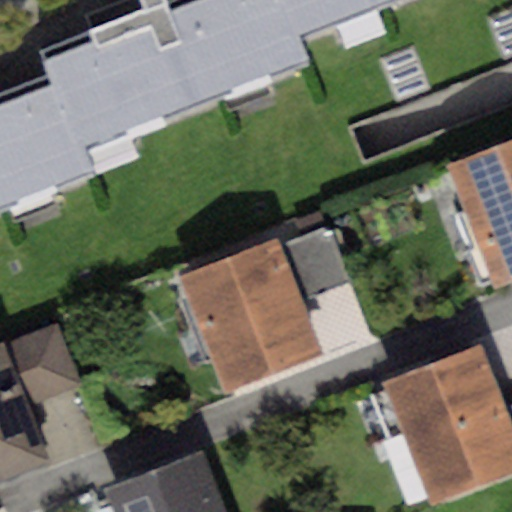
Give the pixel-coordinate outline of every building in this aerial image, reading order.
[(138,0),(142,8),(32,54),(41,76),(71,147),(294,55),(287,38),(270,0),(174,0),(168,3),(167,0),(138,0)] [(270,0),(287,38),(385,0),(270,0)] [(0,197),(78,165),(71,147),(41,76),(0,93),(0,197)] [(511,141),(444,168),(491,286),(511,277),(511,141)] [(327,227),(278,246),(299,302),(348,283),(327,227)] [(275,238),(181,278),(222,392),(319,350),(299,302),(278,246),(275,238)] [(55,327),(0,347),(0,349),(21,404),(76,384),(55,327)] [(482,347),(384,383),(428,501),(511,469),(511,427),(505,408),(482,347)] [(0,349),(0,483),(45,466),(21,404),(0,349)] [(227,511),(204,451),(105,488),(114,511),(227,511)]
